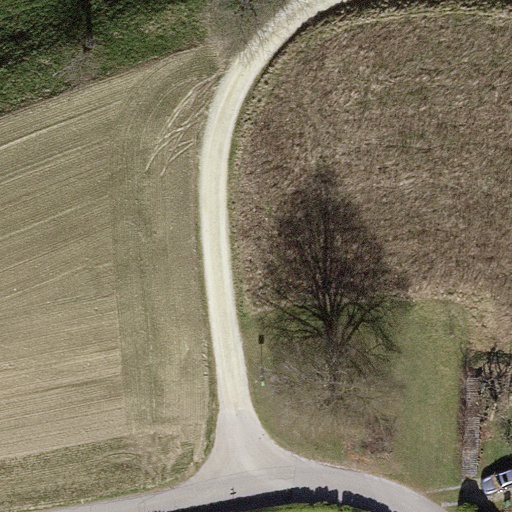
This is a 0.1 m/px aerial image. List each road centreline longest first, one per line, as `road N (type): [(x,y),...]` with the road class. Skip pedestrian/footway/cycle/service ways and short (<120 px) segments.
road 1 (track): [(315,0),(242,71),(215,145),(218,241),(252,495)]
road 2 (residential): [(148,511),(317,487),(366,493),(405,511)]
